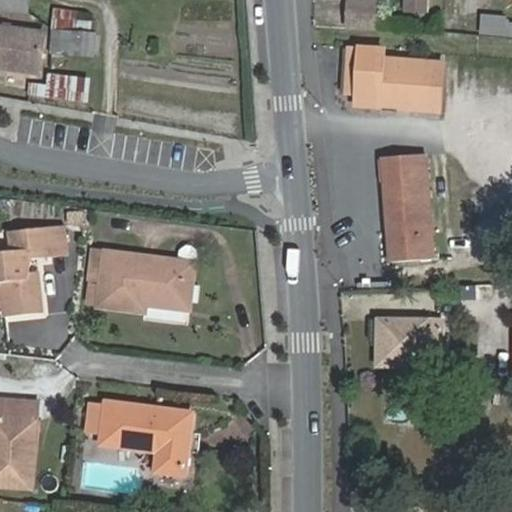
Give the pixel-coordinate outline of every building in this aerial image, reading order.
[(0,0),(0,9),(27,13),(28,0),(0,0)] [(349,0),(348,25),(377,26),(378,0),(349,0)] [(426,12),(427,0),(406,0),(406,11),(426,12)] [(54,10),(51,53),(95,56),(98,13),(54,10)] [(480,34),(511,36),(511,15),(481,14),(480,34)] [(0,28),(0,68),(41,74),(46,36),(0,28)] [(383,48),(349,46),(345,93),(380,96),(379,106),(439,111),(443,63),(383,58),(383,48)] [(29,96),(89,101),(91,76),(47,72),(46,84),(31,83),(29,96)] [(386,191),(428,192),(424,154),(383,157),(386,191)] [(433,258),(428,192),(386,191),(392,261),(433,258)] [(65,227),(51,228),(54,258),(68,257),(65,227)] [(0,284),(3,284),(6,317),(43,314),(39,281),(26,282),(28,275),(33,260),(54,258),(51,228),(10,232),(12,254),(0,254),(0,284)] [(179,262),(197,264),(198,254),(194,248),(186,247),(180,252),(179,262)] [(190,311),(197,264),(179,262),(94,251),(90,279),(93,279),(90,304),(99,305),(99,308),(132,313),(134,299),(148,301),(147,306),(190,311)] [(35,274),(28,275),(26,282),(39,281),(39,272),(35,274)] [(146,315),(147,306),(148,301),(134,299),(132,313),(146,315)] [(386,341),(378,341),(378,364),(426,365),(426,361),(441,361),(443,321),(387,320),(386,341)] [(379,320),(378,341),(386,341),(387,320),(379,320)] [(29,436),(36,437),(38,404),(0,401),(0,489),(26,491),(29,436)] [(193,415),(107,404),(107,406),(92,404),(88,435),(103,437),(121,439),(120,449),(157,454),(155,475),(186,479),(193,415)] [(33,491),(36,437),(29,436),(26,491),(33,491)] [(102,446),(120,449),(121,439),(103,437),(102,446)]
